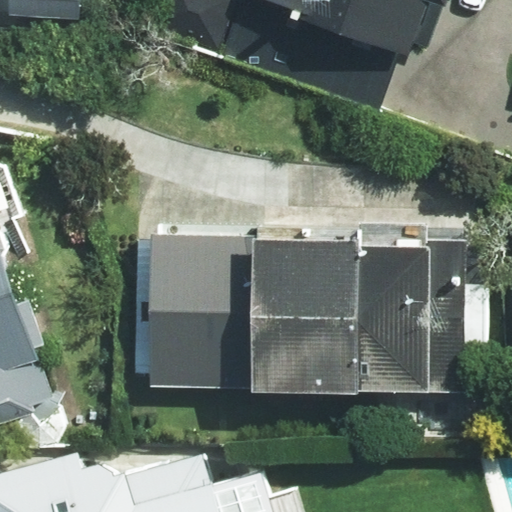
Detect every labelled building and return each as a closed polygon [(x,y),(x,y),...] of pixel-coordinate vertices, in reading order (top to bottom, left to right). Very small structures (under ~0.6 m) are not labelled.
[(7,0),(6,17),(73,22),(74,0),(7,0)] [(436,0),(257,0),(416,58),(436,0)] [(465,246),(148,228),(139,382),(456,400),(465,246)] [(0,264),(0,429),(39,417),(35,406),(50,402),(32,347),(38,345),(23,298),(12,302),(0,264)] [(511,309),(499,340),(511,345),(511,309)] [(0,511),(266,511),(251,460),(209,473),(203,450),(112,477),(107,461),(76,470),(71,453),(0,473),(0,511)]
